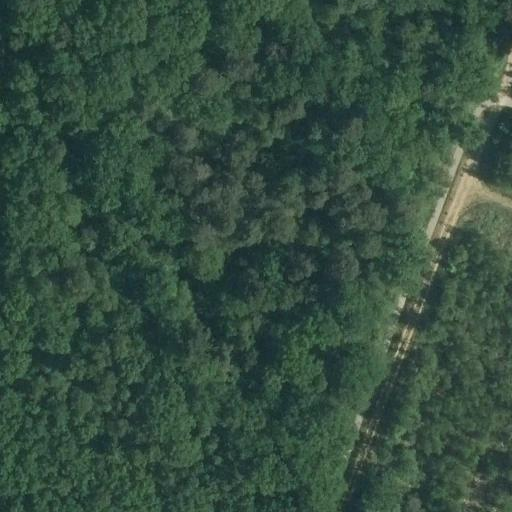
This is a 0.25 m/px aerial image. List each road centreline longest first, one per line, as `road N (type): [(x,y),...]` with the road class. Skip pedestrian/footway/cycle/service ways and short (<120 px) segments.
road 1 (track): [(463,183),(339,511)]
road 2 (track): [(4,0),(0,136)]
